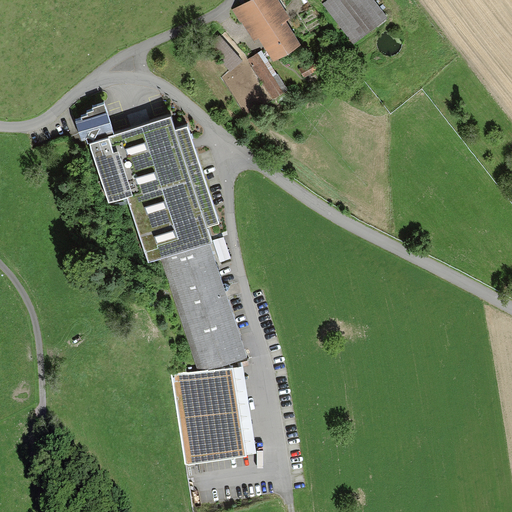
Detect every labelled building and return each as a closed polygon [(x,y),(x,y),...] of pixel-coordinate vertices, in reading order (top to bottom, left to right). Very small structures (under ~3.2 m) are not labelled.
[(299,46),(269,0),(252,0),(239,8),(274,62),(299,46)] [(369,0),(328,0),(325,3),(354,40),(383,17),(369,0)] [(283,91),(259,52),(243,62),(218,34),(207,41),(229,71),(221,76),(244,114),(283,91)] [(151,257),(209,236),(168,118),(114,136),(106,112),(78,122),(86,146),(92,144),(111,197),(128,191),(151,257)] [(220,260),(230,257),(225,236),(215,239),(220,260)] [(163,258),(200,368),(243,354),(207,244),(163,258)] [(173,376),(186,462),(244,454),(232,367),(173,376)]
